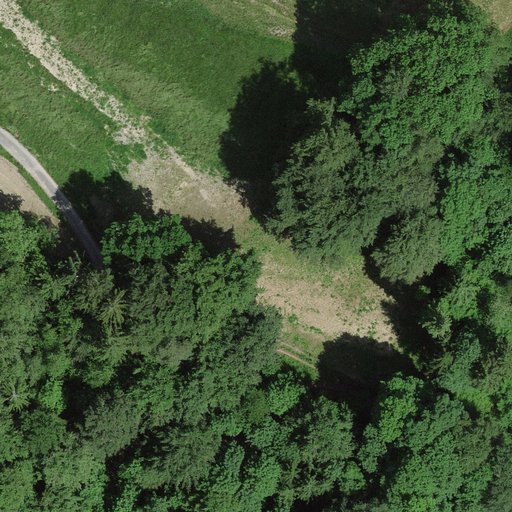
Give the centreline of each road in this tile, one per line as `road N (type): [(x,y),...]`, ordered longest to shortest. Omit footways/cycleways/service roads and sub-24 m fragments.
road 1 (track): [(122,434),(274,386),(335,385),(511,468)]
road 2 (unclassified): [(122,434),(125,337),(114,289),(79,223),(0,135)]
road 3 (unclassified): [(7,511),(122,434)]
